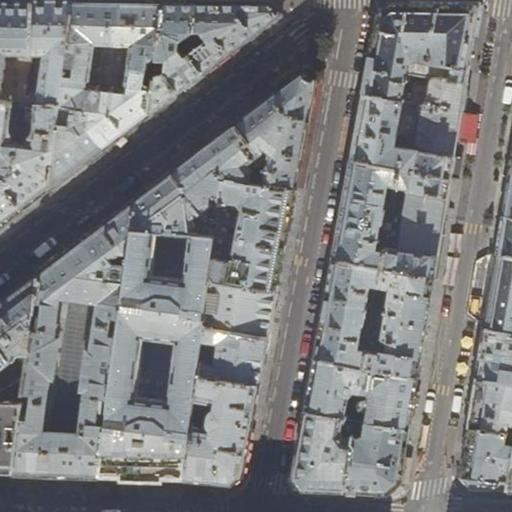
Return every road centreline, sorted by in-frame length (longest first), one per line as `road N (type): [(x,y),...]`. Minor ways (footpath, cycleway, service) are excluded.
road 1 (residential): [(259,510),(350,0)]
road 2 (residential): [(423,511),(508,0)]
road 3 (residential): [(0,264),(302,34),(333,0)]
road 4 (residential): [(0,497),(259,510)]
